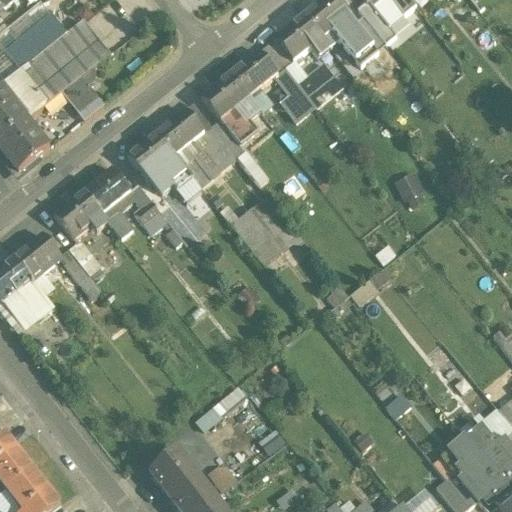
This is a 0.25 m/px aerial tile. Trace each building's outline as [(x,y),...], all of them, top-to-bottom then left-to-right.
[(322,45),(349,24),(351,22),(332,0),(330,0),(303,22),(322,45)] [(358,0),(366,9),(366,10),(369,7),(378,0),(358,0)] [(406,0),(388,0),(404,19),(415,11),(406,0)] [(359,15),(386,49),(396,41),(369,7),(366,10),(366,9),(359,15)] [(5,59),(20,78),(66,41),(50,22),(5,59)] [(303,22),(274,45),(293,69),(311,54),(318,64),(329,55),(322,45),(303,22)] [(386,50),(364,22),(354,30),(377,58),(386,50)] [(349,24),(322,45),(329,55),(339,48),(360,74),(378,60),(377,58),(354,30),(349,24)] [(84,27),(20,78),(47,110),(82,82),(110,59),(84,27)] [(258,58),(229,81),(248,104),(274,84),(277,81),(258,58)] [(308,103),(333,82),(323,70),(298,91),(308,103)] [(314,113),(284,75),(277,81),(274,84),(289,102),(280,109),(296,128),(314,113)] [(47,110),(20,78),(3,92),(0,94),(0,148),(28,126),(47,110)] [(248,104),(229,81),(202,103),(220,127),(248,104)] [(98,102),(82,82),(62,98),(78,118),(98,102)] [(248,104),(220,127),(240,152),(258,138),(250,127),(260,119),(248,104)] [(184,119),(157,140),(174,162),(202,140),(184,119)] [(50,153),(28,126),(0,148),(0,155),(19,179),(50,153)] [(202,140),(174,162),(200,193),(236,164),(210,133),(202,140)] [(157,140),(129,163),(146,185),(159,174),(174,162),(157,140)] [(193,186),(174,162),(159,174),(178,198),(193,186)] [(269,183),(256,166),(249,172),(261,189),(269,183)] [(110,176),(83,197),(101,220),(128,198),(110,176)] [(415,177),(397,186),(410,213),(429,204),(415,177)] [(83,197),(55,220),(73,242),(101,220),(83,197)] [(266,203),(231,230),(257,263),(273,250),(279,258),(292,248),(296,252),(301,247),(266,203)] [(44,241),(15,263),(34,286),(62,264),(44,241)] [(34,286),(15,263),(15,264),(14,263),(1,274),(0,273),(0,304),(5,311),(15,303),(34,287),(34,286)] [(34,287),(15,303),(33,324),(52,310),(34,287)] [(212,415),(195,428),(202,437),(219,423),(212,415)] [(483,434),(468,446),(479,459),(480,460),(494,448),(483,434)] [(33,473),(6,438),(0,442),(0,487),(5,494),(33,473)] [(466,443),(452,455),(464,470),(479,459),(468,446),(466,443)] [(242,458),(233,446),(222,455),(230,466),(242,458)] [(494,448),(480,460),(495,479),(510,467),(494,448)] [(452,455),(434,469),(453,495),(466,511),(472,511),(478,507),(461,486),(466,483),(459,475),(464,470),(452,455)] [(178,456),(149,480),(173,511),(204,511),(215,503),(178,456)] [(480,460),(479,459),(464,470),(459,475),(466,483),(461,486),(478,507),(482,511),(495,511),(496,511),(497,511),(511,511),(511,499),(507,494),(495,479),(480,460)] [(511,489),(511,469),(510,467),(495,479),(507,494),(511,489)] [(466,511),(453,495),(434,469),(433,470),(446,487),(436,495),(450,511),(466,511)] [(236,487),(224,472),(217,473),(207,480),(221,498),(236,487)] [(55,511),(61,508),(33,473),(5,494),(19,511),(55,511)] [(222,511),(215,503),(204,511),(222,511)]
